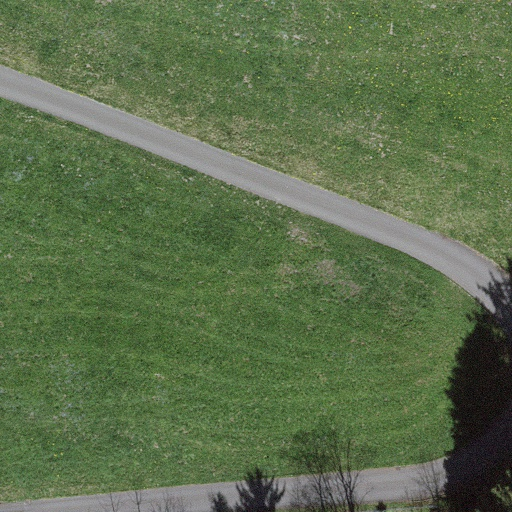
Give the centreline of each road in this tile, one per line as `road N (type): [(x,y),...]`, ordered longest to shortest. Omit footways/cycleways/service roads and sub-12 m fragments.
road 1 (residential): [(511,303),(444,262),(150,134),(0,83)]
road 2 (residential): [(202,511),(417,495),(511,459)]
